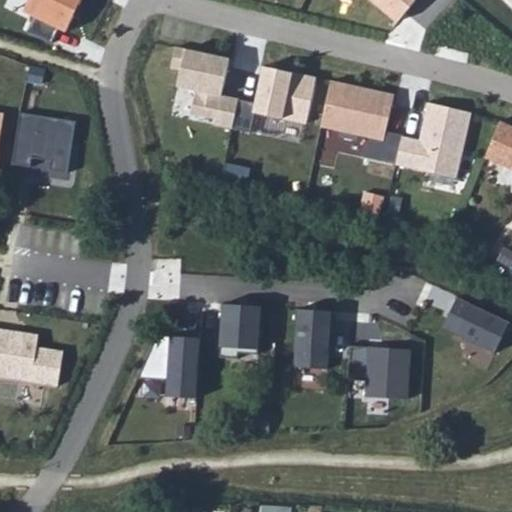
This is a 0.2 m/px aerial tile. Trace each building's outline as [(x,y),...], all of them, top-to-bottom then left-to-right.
[(22,12),(27,0),(7,0),(5,4),(22,12)] [(82,0),(30,0),(26,9),(38,15),(30,31),(52,42),(60,27),(68,30),(82,0)] [(380,0),(399,17),(414,0),(380,0)] [(232,56),(187,46),(178,84),(197,88),(192,112),(218,117),(216,125),(234,129),(241,99),(223,95),(232,56)] [(306,122),(315,79),(268,70),(263,98),(258,97),(256,103),(241,99),(234,129),(250,132),(254,111),(306,122)] [(394,95),(332,82),(322,127),(369,138),(365,157),(397,165),(403,137),(385,133),(394,95)] [(473,110),(431,101),(422,141),(403,137),(397,165),(459,178),(473,110)] [(72,120),(19,113),(13,159),(29,162),(30,155),(47,158),(45,172),(65,175),(72,120)] [(511,123),(501,120),(486,157),(511,168),(511,123)] [(464,332),(461,337),(496,355),(510,327),(465,305),(454,327),(464,332)] [(263,310),(226,307),(223,351),(260,353),(263,310)] [(335,312),(299,309),(294,373),(339,376),(340,359),(332,358),(335,312)] [(0,326),(0,374),(58,385),(65,350),(39,345),(42,335),(0,326)] [(200,404),(203,339),(160,337),(141,382),(170,384),(169,403),(200,404)] [(412,350),(354,349),(354,382),(369,382),(369,402),(411,403),(412,350)]
